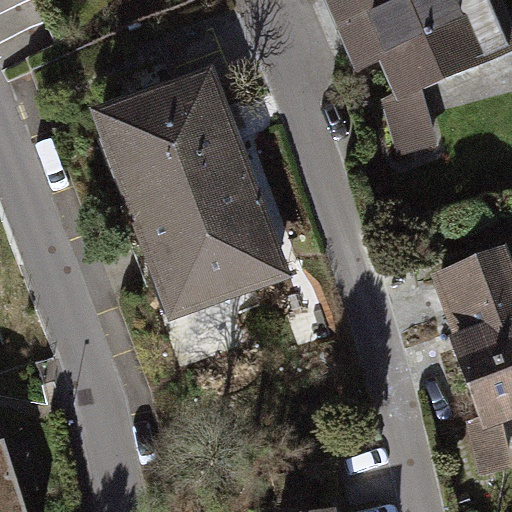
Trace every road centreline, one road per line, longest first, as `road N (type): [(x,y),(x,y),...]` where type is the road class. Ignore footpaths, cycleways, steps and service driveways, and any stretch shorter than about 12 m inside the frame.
road 1 (residential): [(421,511),(329,191),(262,12)]
road 2 (residential): [(0,128),(98,373),(126,511)]
